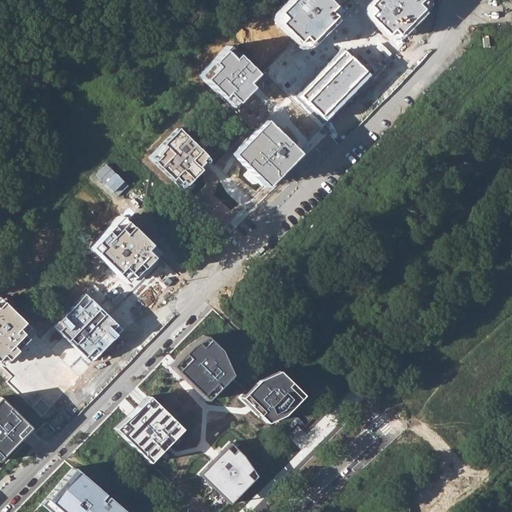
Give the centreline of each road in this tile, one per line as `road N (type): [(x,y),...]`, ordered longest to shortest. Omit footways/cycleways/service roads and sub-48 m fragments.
road 1 (residential): [(455,0),(450,37),(0,500)]
road 2 (residential): [(287,511),(389,417)]
